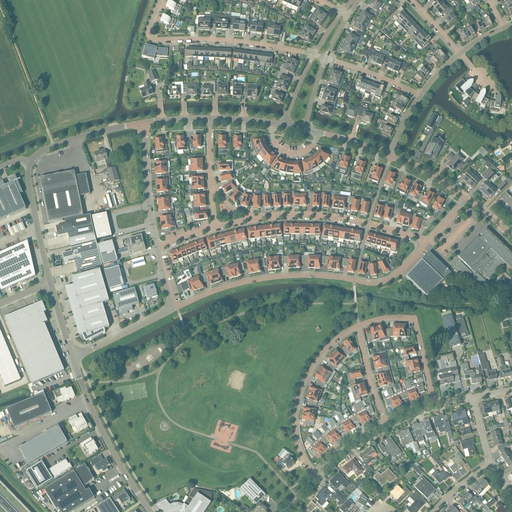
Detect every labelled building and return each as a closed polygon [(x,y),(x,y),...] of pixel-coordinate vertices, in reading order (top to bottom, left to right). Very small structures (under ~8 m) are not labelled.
[(293,6),(291,9),(297,11),(298,8),(301,1),(297,0),(295,0),(292,6),(293,6)] [(380,7),(371,0),(368,5),(369,6),(368,6),(369,6),(373,10),(371,13),(376,16),(380,11),(378,10),(380,7)] [(433,7),(437,11),(444,5),(442,2),(444,0),(443,0),(435,0),(437,3),(433,7)] [(472,12),(473,11),(479,8),(477,5),(479,4),(477,0),(474,0),(469,3),(472,8),(470,9),(472,12)] [(169,2),(168,2),(167,6),(166,8),(173,10),(172,13),(176,15),(178,11),(179,12),(182,7),(177,5),(176,5),(169,2)] [(445,12),(447,14),(452,10),(448,5),(446,7),(444,5),(437,11),(441,15),(445,12)] [(315,16),(324,22),(327,17),(326,16),(327,15),(324,14),(321,12),(322,10),(317,7),(312,14),(315,16)] [(398,19),(404,13),(400,9),(394,15),(398,19)] [(449,25),(456,18),(454,16),(456,14),(452,10),(447,14),(449,16),(445,20),(449,25)] [(376,16),(371,13),(369,16),(364,13),(364,12),(364,13),(363,12),(359,17),(368,23),(371,18),(374,20),(376,16)] [(399,25),(407,17),(404,13),(398,19),(395,21),(399,25)] [(213,15),(213,23),(216,23),(216,29),(215,29),(221,30),(222,16),(217,16),(217,15),(213,14),(213,15)] [(307,22),(312,26),(314,22),(319,26),(320,27),(324,22),(315,16),(312,14),(308,20),(306,19),(304,21),(307,22)] [(210,29),(210,23),(213,23),(213,15),(204,15),(204,17),(204,20),(204,29),(210,29)] [(163,17),(161,21),(161,22),(167,25),(166,29),(171,29),(172,25),(174,26),(176,21),(171,19),(171,20),(163,16),(163,17)] [(198,29),(204,29),(204,20),(204,17),(195,16),(195,23),(198,23),(198,28),(198,29)] [(221,30),(227,30),(227,24),(230,24),(231,17),(222,16),(221,30)] [(245,26),(248,26),(249,20),(249,17),(246,16),(245,19),(240,19),(239,31),(245,32),(245,31),(244,31),(245,26)] [(482,21),(486,29),(492,26),(490,23),(491,22),(491,23),(492,22),(489,18),(488,18),(485,19),(483,16),(483,17),(481,18),(482,21)] [(232,30),(239,31),(240,19),(240,17),(231,17),(230,24),(233,25),(233,30),(232,30)] [(359,17),(357,21),(358,21),(357,22),(356,22),(365,28),(368,29),(371,24),(368,23),(359,17)] [(403,29),(411,21),(407,17),(399,25),(403,29)] [(250,32),(256,33),(257,22),(257,21),(249,20),(248,26),(251,26),(250,32)] [(256,33),(262,34),(262,33),(262,28),(265,28),(266,22),(257,21),(257,22),(256,33)] [(407,33),(415,25),(411,21),(403,29),(407,33)] [(486,29),(482,21),(477,24),(476,22),(472,24),(475,30),(478,28),(480,32),(483,30),(484,31),(486,30),(486,29)] [(270,23),(266,22),(265,28),(268,29),(267,34),(267,35),(273,36),(275,27),(275,24),(270,23)] [(303,28),(301,31),(304,32),(313,38),(316,33),(312,30),(310,29),(312,26),(307,22),(303,28)] [(357,34),(363,37),(366,32),(364,30),(365,28),(356,22),(353,27),(354,28),(359,31),(357,34)] [(280,31),(283,31),(284,25),(278,24),(277,27),(275,27),(273,36),(273,37),(278,38),(278,37),(279,37),(279,36),(280,31)] [(473,31),(475,30),(472,24),(469,26),(464,30),(469,38),(470,38),(470,39),(473,37),(472,36),(475,35),(473,31)] [(410,37),(419,29),(415,25),(407,33),(406,33),(410,37)] [(461,40),(462,39),(464,42),(466,40),(467,41),(469,40),(469,39),(469,38),(464,30),(462,27),(462,28),(460,29),(462,33),(459,35),(460,35),(458,36),(461,40)] [(414,41),(422,33),(419,29),(410,37),(414,41)] [(301,31),(298,36),(301,37),(304,39),(306,40),(305,42),(308,43),(309,42),(310,43),(313,38),(304,32),(301,31)] [(420,43),(426,37),(422,33),(414,41),(418,45),(420,43)] [(349,34),(346,39),(356,44),(357,45),(359,45),(361,41),(363,37),(357,34),(355,38),(354,37),(350,35),(350,34),(350,35),(349,34)] [(420,43),(418,45),(422,49),(430,41),(426,37),(420,43)] [(346,39),(343,45),(353,50),(354,50),(357,45),(356,44),(346,39)] [(160,57),(167,57),(168,49),(157,48),(145,45),(142,57),(154,60),(155,56),(160,57)] [(353,50),(343,45),(341,50),(342,50),(341,52),(344,53),(344,52),(350,55),(353,50)] [(370,62),(375,64),(380,53),(370,49),(369,52),(368,55),(372,56),(370,62)] [(443,55),(443,54),(444,55),(444,54),(440,50),(440,51),(439,52),(437,49),(434,51),(432,49),(430,51),(434,56),(441,62),(445,57),(443,55)] [(383,61),(386,62),(388,56),(380,53),(375,64),(381,66),(383,61)] [(387,68),(392,71),(396,62),(393,61),(394,58),(388,56),(386,62),(389,63),(387,68)] [(425,59),(423,62),(428,66),(430,64),(429,63),(431,62),(436,66),(441,62),(434,56),(432,58),(430,56),(429,56),(425,60),(425,59)] [(286,65),(296,69),(299,64),(298,63),(298,62),(295,61),(295,62),(289,59),(286,65)] [(400,68),(403,69),(404,66),(405,63),(402,62),(401,64),(396,62),(392,71),(398,73),(400,68)] [(424,70),(428,66),(423,62),(421,64),(424,66),(418,73),(425,79),(429,74),(424,70)] [(286,65),(285,67),(282,66),(280,72),(285,74),(287,71),(292,74),(293,75),(296,69),(286,65)] [(331,71),(329,77),(340,80),(341,74),(335,72),(336,72),(333,71),(333,70),(333,71),(331,71)] [(155,71),(148,74),(151,82),(158,79),(155,71)] [(285,74),(280,72),(277,78),(280,79),(279,82),(288,86),(291,80),(290,80),(290,79),(289,80),(284,77),(285,74)] [(418,82),(421,84),(425,79),(418,73),(417,72),(410,79),(410,80),(417,83),(418,83),(417,83),(418,82)] [(329,77),(328,82),(329,83),(333,84),(335,85),(334,88),(340,90),(341,86),(343,81),(340,80),(329,77)] [(360,89),(363,81),(358,79),(358,80),(357,82),(355,87),(360,89)] [(474,92),(470,88),(471,87),(472,86),(473,85),(473,84),(473,83),(473,82),(472,82),(471,82),(470,82),(469,82),(468,82),(467,83),(466,84),(463,79),(463,80),(455,86),(462,94),(464,92),(464,93),(465,92),(468,96),(473,92),(474,92)] [(368,83),(363,81),(360,89),(365,91),(368,83)] [(143,97),(153,93),(150,86),(149,86),(148,82),(144,83),(146,88),(140,90),(143,97)] [(212,93),(215,93),(215,84),(215,82),(210,82),(210,87),(208,87),(208,86),(208,85),(206,85),(205,86),(205,87),(202,87),(202,96),(212,96),(212,93)] [(218,84),(215,84),(215,93),(218,93),(218,96),(221,96),(224,96),(227,96),(227,87),(222,87),(222,84),(222,83),(221,83),(221,82),(220,82),(219,82),(219,83),(218,83),(218,84)] [(288,86),(279,82),(277,85),(275,83),(272,89),(278,92),(279,89),(285,91),(286,91),(288,86)] [(176,96),(180,96),(179,90),(183,90),(183,85),(183,83),(175,83),(175,88),(169,88),(169,91),(168,91),(168,95),(170,95),(170,97),(173,97),(174,97),(176,96),(176,97),(176,96)] [(370,93),(373,85),(368,83),(365,91),(364,93),(369,95),(370,93)] [(245,94),(245,84),(243,84),(240,84),(240,88),(237,88),(237,87),(233,87),(233,91),(233,96),(241,97),(241,94),(245,94)] [(245,84),(245,94),(245,92),(248,92),(248,97),(252,97),(252,98),(255,98),(255,97),(257,98),(257,92),(258,92),(260,87),(259,87),(259,88),(252,87),(252,84),(245,84)] [(183,85),(183,90),(183,93),(186,93),(186,96),(196,95),(196,87),(190,88),(190,85),(183,85)] [(378,87),(373,85),(370,93),(375,95),(378,87)] [(375,95),(375,97),(380,99),(380,97),(383,98),(385,93),(382,92),(384,89),(378,87),(375,95)] [(324,94),(337,98),(340,90),(334,88),(333,91),(327,89),(327,88),(327,89),(326,89),(324,94)] [(281,103),(282,102),(284,98),(283,97),(282,97),(277,95),(278,92),(272,89),(269,98),(271,99),(274,100),(277,101),(276,102),(280,104),(280,103),(281,103)] [(479,96),(475,93),(470,102),(478,106),(479,104),(480,104),(481,104),(486,106),(489,100),(484,98),(485,97),(485,96),(485,95),(485,94),(485,93),(485,92),(485,91),(484,91),(483,92),(482,92),(481,93),(480,93),(480,94),(479,96)] [(324,94),(322,100),(323,100),(323,101),(324,101),(324,100),(328,102),(329,102),(329,105),(335,107),(337,98),(324,94)] [(402,97),(401,97),(398,95),(395,101),(405,107),(408,101),(406,100),(406,99),(407,99),(402,96),(401,96),(402,97)] [(495,102),(490,100),(489,111),(498,112),(499,109),(500,109),(500,108),(505,109),(506,103),(508,102),(504,102),(501,102),(501,101),(501,100),(501,99),(501,98),(500,97),(500,96),(499,95),(498,96),(497,97),(496,98),(496,99),(496,100),(495,102)] [(395,101),(391,108),(395,111),(396,109),(402,113),(405,107),(395,101)] [(320,110),(319,112),(320,112),(320,114),(320,113),(324,114),(324,113),(328,115),(329,115),(332,116),(334,110),(335,107),(329,105),(328,108),(326,108),(322,107),(322,106),(321,106),(320,110)] [(345,116),(353,118),(354,118),(355,115),(359,116),(362,107),(355,105),(354,108),(348,107),(345,116)] [(363,116),(362,121),(370,124),(373,116),(368,114),(369,110),(362,108),(360,115),(363,116)] [(426,126),(432,129),(438,116),(432,113),(426,126)] [(398,120),(389,116),(386,122),(388,123),(395,126),(398,120)] [(382,124),(380,129),(383,130),(382,132),(381,133),(382,133),(383,134),(382,135),(387,137),(388,136),(389,136),(390,137),(390,136),(393,130),(386,128),(387,126),(382,124)] [(219,137),(218,154),(225,154),(225,150),(229,150),(229,144),(226,144),(226,143),(225,143),(225,136),(224,136),(224,135),(219,136),(219,137)] [(190,143),(190,150),(197,150),(197,148),(201,148),(201,146),(202,146),(202,141),(200,141),(200,136),(194,136),(194,142),(193,142),(193,143),(190,143)] [(244,151),(244,145),(241,144),(241,143),(240,143),(241,137),(239,137),(239,136),(234,136),(234,137),(233,150),(244,151)] [(188,150),(188,144),(185,144),(184,143),(183,137),(177,137),(177,142),(175,142),(176,147),(177,147),(177,151),(188,150)] [(167,151),(166,145),(163,145),(163,144),(162,145),(162,138),(155,139),(156,144),(154,144),(155,149),(156,149),(157,153),(167,151)] [(432,144),(428,151),(427,150),(425,154),(430,157),(430,156),(432,157),(435,159),(444,142),(439,139),(438,140),(433,138),(431,143),(432,144)] [(253,149),(266,144),(264,139),(261,139),(256,139),(257,140),(251,142),(253,149)] [(268,149),(266,144),(253,149),(257,156),(259,155),(268,149)] [(102,152),(94,154),(97,162),(105,160),(108,170),(107,170),(107,172),(111,183),(119,180),(116,167),(112,169),(109,158),(107,159),(105,149),(102,150),(102,152)] [(268,149),(259,155),(263,161),(271,153),(268,149)] [(316,154),(324,162),(329,156),(326,155),(328,152),(324,151),(323,152),(320,150),(316,154)] [(269,166),(276,157),(271,153),(263,161),(269,166)] [(450,153),(446,158),(450,162),(447,166),(453,172),(456,168),(459,170),(463,165),(461,163),(463,160),(465,159),(459,153),(457,155),(455,158),(450,153)] [(324,162),(316,154),(312,158),(318,167),(324,162)] [(503,163),(509,159),(511,157),(511,155),(511,154),(507,156),(501,160),(503,163)] [(350,158),(343,156),(342,162),(341,162),(341,163),(338,162),(336,168),(346,171),(347,168),(348,168),(350,164),(348,163),(350,158)] [(188,160),(191,160),(191,166),(189,166),(202,166),(202,160),(194,160),(194,157),(192,157),(189,157),(188,157),(188,160)] [(279,171),(283,161),(278,158),(271,170),(278,174),(279,171)] [(312,158),(307,160),(312,170),(318,167),(312,158)] [(163,162),(155,162),(155,168),(166,168),(166,162),(168,162),(168,159),(162,159),(163,162)] [(307,160),(302,162),(305,175),(313,173),(312,170),(307,160)] [(226,164),(219,165),(219,171),(226,171),(233,171),(232,161),(225,161),(226,164)] [(283,161),(279,171),(286,173),(288,162),(283,161)] [(365,164),(359,161),(357,167),(356,168),(353,167),(351,173),(361,176),(362,173),(364,173),(365,169),(364,168),(365,164)] [(195,175),(195,172),(203,171),(202,166),(189,166),(189,172),(189,175),(195,175)] [(382,170),(382,169),(378,167),(378,168),(376,167),(374,173),(373,173),(373,174),(370,173),(368,179),(378,182),(382,170)] [(166,168),(155,168),(155,174),(163,174),(163,177),(169,177),(169,173),(167,173),(166,168)] [(476,175),(476,174),(474,172),(473,172),(469,169),(466,171),(462,174),(465,177),(462,180),(467,185),(476,175)] [(482,176),(485,179),(492,172),(488,169),(482,176)] [(227,181),(233,180),(235,179),(233,171),(226,171),(227,174),(220,176),(221,183),(227,181)] [(396,183),(393,181),(393,180),(395,175),(393,174),(394,173),(390,171),(389,172),(384,185),(393,189),(396,183)] [(55,174),(55,175),(40,178),(48,223),(83,216),(79,196),(90,194),(86,174),(75,176),(74,172),(59,174),(59,173),(55,174)] [(495,175),(492,172),(485,179),(488,182),(495,175)] [(195,178),(195,175),(189,175),(190,184),(192,184),(203,183),(203,177),(195,178)] [(472,189),(481,179),(479,177),(479,176),(477,175),(476,175),(467,185),(472,189)] [(19,195),(23,193),(16,177),(9,180),(11,184),(5,186),(3,182),(0,183),(0,220),(26,209),(19,195)] [(156,182),(155,182),(155,186),(156,186),(156,187),(170,185),(169,177),(163,177),(164,180),(156,181),(156,182)] [(406,180),(405,179),(402,184),(401,184),(401,185),(398,184),(395,190),(405,194),(411,182),(410,182),(411,181),(407,179),(406,180)] [(232,190),(237,187),(233,180),(227,181),(229,185),(222,189),(225,194),(232,190)] [(498,189),(501,192),(507,185),(504,182),(498,189)] [(203,183),(192,184),(193,190),(190,190),(190,193),(196,193),(196,190),(204,189),(203,183)] [(300,195),(300,206),(306,206),(306,198),(310,198),(310,193),(310,184),(306,183),(306,192),(304,192),(300,192),(300,195)] [(479,190),(484,195),(491,187),(486,183),(479,190)] [(415,184),(410,195),(413,196),(412,198),(418,201),(421,196),(418,194),(419,193),(418,193),(421,187),(420,187),(420,186),(416,184),(415,184)] [(170,185),(156,187),(157,193),(165,192),(165,195),(171,195),(171,191),(168,192),(168,186),(170,186),(170,185)] [(240,197),(243,192),(237,187),(232,190),(235,193),(230,199),(229,200),(233,203),(233,202),(235,203),(240,197)] [(491,187),(484,195),(489,199),(496,192),(491,187)] [(425,197),(425,196),(424,197),(421,196),(418,201),(427,207),(434,195),(434,194),(430,191),(430,192),(428,191),(425,197)] [(505,200),(507,201),(511,195),(511,194),(509,191),(501,198),(504,201),(505,200)] [(250,200),(251,195),(244,192),(243,192),(240,197),(244,198),(241,206),(247,208),(250,200)] [(290,198),(290,192),(289,192),(280,193),(280,199),(283,198),(284,206),(290,206),(290,198)] [(300,195),(294,195),(294,192),(290,192),(290,198),(293,198),(294,206),(294,207),(299,207),(299,206),(300,206),(300,195)] [(196,193),(190,193),(191,197),(193,196),(194,202),(205,201),(204,195),(197,196),(196,193)] [(270,199),(270,193),(269,193),(269,196),(266,196),(266,194),(260,194),(260,195),(260,200),(264,200),(264,208),(271,207),(270,199)] [(280,199),(280,193),(279,193),(279,195),(276,196),(276,193),(270,193),(270,199),(273,199),(274,207),(280,207),(280,199)] [(319,199),(320,193),(319,193),(310,193),(310,198),(313,199),(312,206),(319,207),(319,199)] [(329,200),(330,194),(320,193),(319,199),(323,199),(322,207),(322,208),(327,209),(327,208),(328,208),(329,200)] [(260,200),(260,195),(252,194),(251,195),(250,200),(254,200),(253,208),(253,209),(258,209),(258,208),(260,208),(260,200)] [(330,194),(329,200),(333,200),(332,208),(338,209),(340,198),(340,195),(330,194)] [(165,198),(158,199),(158,205),(172,203),(171,195),(165,195),(165,198)] [(338,209),(344,210),(345,202),(349,203),(350,197),(346,196),(340,195),(340,198),(338,209)] [(351,211),(357,212),(359,205),(360,199),(350,197),(349,203),(352,203),(351,211)] [(431,217),(435,220),(444,210),(441,208),(441,207),(444,202),(442,201),(443,200),(439,197),(438,198),(432,208),(436,210),(431,217)] [(367,215),(369,204),(370,201),(360,199),(359,205),(362,205),(360,213),(361,213),(360,214),(365,215),(365,214),(367,215)] [(192,212),(198,211),(198,208),(206,207),(205,201),(194,202),(191,202),(192,212)] [(172,203),(158,205),(159,211),(167,210),(167,213),(173,212),(173,209),(170,209),(169,204),(172,203)] [(386,211),(387,206),(377,203),(374,216),(380,218),(382,210),(386,211)] [(395,214),(397,208),(387,206),(386,211),(384,219),(390,221),(392,213),(395,214)] [(397,224),(397,225),(401,226),(402,225),(406,212),(401,210),(402,207),(398,206),(397,208),(395,214),(395,215),(399,216),(396,223),(397,224)] [(198,211),(192,212),(194,221),(208,219),(207,213),(199,214),(198,211)] [(168,216),(160,218),(161,224),(172,222),(171,216),(174,216),(173,212),(167,213),(168,216)] [(414,220),(416,215),(406,212),(402,225),(408,227),(411,219),(414,220)] [(94,228),(109,225),(106,213),(91,217),(94,228)] [(66,225),(56,227),(58,237),(68,235),(69,240),(94,234),(90,215),(64,220),(66,225)] [(414,221),(412,229),(418,231),(419,227),(427,229),(435,220),(431,217),(427,222),(415,219),(416,215),(414,221)] [(172,222),(161,224),(162,229),(170,228),(170,233),(176,230),(175,227),(173,227),(172,222)] [(112,237),(109,225),(94,228),(97,240),(112,237)] [(460,259),(451,267),(465,281),(470,276),(472,279),(471,280),(483,291),(489,285),(485,281),(487,279),(489,280),(505,264),(511,270),(511,272),(511,273),(511,254),(486,229),(480,235),(482,237),(479,239),(477,237),(458,257),(460,259)] [(242,243),(247,242),(244,230),(238,231),(241,241),(241,243),(242,243)] [(69,240),(69,242),(71,252),(62,255),(65,265),(74,262),(77,272),(102,266),(94,234),(69,240)] [(128,245),(123,246),(124,249),(143,243),(143,241),(143,240),(141,235),(140,235),(133,237),(129,238),(131,244),(128,245)] [(212,238),(215,250),(220,249),(217,237),(212,238)] [(215,250),(212,238),(207,239),(210,252),(215,250)] [(201,251),(202,253),(207,251),(203,240),(198,242),(201,251)] [(0,253),(0,289),(1,292),(26,281),(35,277),(33,266),(30,252),(28,243),(27,241),(12,248),(0,253)] [(97,245),(100,255),(115,251),(112,241),(97,245)] [(124,249),(115,251),(116,255),(119,254),(129,252),(130,251),(129,250),(132,250),(134,255),(146,251),(145,246),(144,243),(143,243),(124,249)] [(197,253),(193,244),(189,246),(192,255),(197,253)] [(184,248),(187,256),(192,255),(189,246),(184,248)] [(179,250),(182,258),(187,256),(184,248),(179,250)] [(118,261),(115,251),(100,255),(103,265),(118,261)] [(179,262),(178,260),(174,251),(169,253),(173,264),(179,262)] [(427,298),(451,274),(443,266),(443,265),(441,263),(441,264),(429,253),(422,260),(423,260),(421,262),(420,262),(405,277),(427,298)] [(304,264),(304,256),(293,257),(294,269),(295,269),(295,270),(299,269),(299,268),(300,268),(300,264),(304,264)] [(314,269),(314,257),(304,256),(304,264),(308,264),(308,268),(314,269)] [(273,258),(274,270),(280,269),(280,267),(280,265),(281,265),(284,265),(283,257),(273,258)] [(288,269),(294,269),(293,257),(283,257),(284,265),(286,265),(288,264),(288,266),(288,269)] [(324,257),(314,257),(314,269),(320,269),(320,264),(324,265),(324,257)] [(324,257),(324,265),(325,265),(327,265),(328,265),(328,267),(328,269),(328,270),(333,271),(333,270),(334,270),(335,258),(324,257)] [(274,270),(273,258),(263,259),(264,267),(268,266),(268,271),(274,270)] [(335,258),(334,270),(339,271),(340,268),(340,266),(342,266),(344,267),(345,259),(335,258)] [(264,267),(263,259),(252,261),(255,273),(260,272),(260,268),(264,267)] [(356,261),(345,259),(344,267),(348,267),(347,272),(353,273),(356,261)] [(389,264),(386,260),(378,264),(381,269),(384,274),(385,274),(389,272),(389,271),(386,266),(389,264)] [(255,273),(252,261),(242,263),(244,271),(248,270),(249,274),(255,273)] [(367,264),(367,262),(361,261),(358,274),(364,275),(366,269),(370,270),(370,265),(367,264)] [(240,272),(244,271),(242,263),(232,266),(235,277),(241,276),(240,272)] [(381,269),(378,264),(370,265),(370,270),(370,276),(372,276),(372,277),(376,277),(376,276),(377,276),(376,269),(381,269)] [(235,277),(232,266),(222,268),(224,276),(228,275),(229,279),(235,277)] [(124,286),(119,267),(104,271),(109,290),(124,286)] [(224,276),(222,268),(212,272),(216,283),(222,281),(220,277),(224,276)] [(109,302),(100,270),(71,278),(74,286),(65,288),(66,289),(72,299),(69,300),(69,301),(70,301),(75,311),(72,312),(73,313),(79,323),(76,324),(76,325),(77,325),(82,335),(79,336),(80,337),(83,336),(86,343),(105,333),(104,330),(109,328),(102,304),(109,302)] [(205,282),(209,281),(211,285),(216,283),(212,272),(203,275),(205,282)] [(203,288),(201,284),(205,282),(203,275),(193,279),(198,290),(203,288)] [(183,292),(190,288),(192,292),(193,292),(193,293),(197,291),(197,290),(198,290),(193,279),(180,285),(183,292)] [(157,297),(156,293),(157,292),(156,290),(154,290),(154,289),(155,289),(154,285),(144,288),(147,300),(149,299),(152,299),(157,297)] [(135,289),(113,294),(117,310),(118,310),(119,316),(125,313),(125,314),(127,313),(127,312),(132,310),(131,307),(139,305),(135,289)] [(5,318),(12,336),(43,324),(47,322),(44,313),(46,312),(45,312),(42,305),(37,307),(36,306),(29,309),(28,308),(28,309),(17,314),(17,313),(16,313),(16,314),(5,319),(5,318)] [(452,316),(442,319),(449,341),(451,348),(461,345),(458,335),(467,332),(463,318),(453,321),(452,316)] [(44,325),(43,324),(12,336),(32,385),(64,371),(63,371),(58,360),(59,360),(59,359),(58,359),(54,348),(53,348),(49,337),(50,336),(49,336),(44,325),(45,325),(45,324),(44,325)] [(399,325),(393,325),(393,330),(388,329),(389,337),(399,337),(399,325)] [(409,337),(409,330),(405,330),(405,325),(399,325),(399,337),(409,337)] [(388,329),(383,331),(382,326),(376,328),(379,340),(380,342),(389,340),(389,337),(388,329)] [(367,335),(369,342),(379,340),(376,328),(375,328),(375,327),(371,328),(371,329),(370,329),(371,334),(367,335)] [(0,330),(0,376),(4,387),(21,380),(0,330)] [(347,355),(355,350),(348,340),(343,343),(346,347),(342,350),(347,355)] [(407,355),(415,354),(414,348),(403,350),(404,354),(401,354),(403,360),(408,359),(407,355)] [(342,350),(339,353),(335,350),(331,355),(340,363),(347,355),(342,350)] [(374,364),(385,361),(383,356),(386,355),(385,352),(379,353),(380,356),(372,358),(374,364)] [(333,370),(340,363),(331,355),(327,359),(331,362),(327,366),(333,370)] [(500,356),(497,356),(497,359),(499,367),(501,372),(499,373),(500,379),(503,378),(511,376),(510,368),(506,369),(506,365),(503,366),(502,358),(501,358),(500,356)] [(406,363),(407,368),(418,366),(417,360),(409,362),(408,359),(403,360),(403,363),(406,363)] [(383,371),(389,369),(387,360),(385,361),(374,364),(375,369),(383,368),(383,371)] [(489,369),(488,362),(480,365),(482,371),(486,370),(488,381),(497,379),(495,371),(490,372),(489,369)] [(481,380),(484,379),(485,379),(483,372),(480,372),(480,375),(475,376),(474,370),(468,371),(467,364),(461,365),(462,371),(463,371),(465,379),(470,378),(472,384),(482,382),(481,380)] [(327,366),(325,370),(321,368),(318,373),(328,379),(333,370),(327,366)] [(407,368),(405,369),(407,378),(412,376),(412,373),(419,372),(418,366),(407,368)] [(451,369),(438,371),(439,376),(440,385),(447,384),(449,384),(454,383),(452,377),(458,376),(456,367),(451,369)] [(389,369),(383,371),(384,374),(377,376),(378,381),(392,378),(389,369)] [(362,378),(361,372),(347,375),(349,384),(355,383),(354,379),(362,378)] [(316,384),(323,388),(328,379),(318,373),(315,378),(319,380),(316,384)] [(390,388),(394,387),(394,386),(392,378),(378,381),(380,387),(387,385),(389,389),(390,388)] [(412,379),(407,381),(415,399),(419,398),(418,394),(424,392),(422,383),(414,386),(412,379)] [(415,399),(407,381),(403,383),(406,389),(402,391),(405,399),(409,397),(410,401),(415,399)] [(355,383),(349,384),(352,393),(365,389),(364,383),(356,386),(355,383)] [(319,397),(323,388),(316,384),(314,389),(310,387),(308,393),(319,397)] [(394,387),(397,393),(393,395),(398,406),(402,404),(401,401),(405,399),(402,391),(399,384),(394,386),(394,387)] [(72,391),(71,388),(66,390),(65,388),(60,391),(62,396),(57,398),(58,401),(61,400),(62,402),(75,396),(73,394),(74,393),(73,390),(72,391)] [(393,395),(390,388),(389,389),(386,390),(389,397),(384,399),(387,407),(392,405),(394,408),(398,406),(393,395)] [(365,389),(352,393),(355,402),(360,400),(359,397),(367,395),(365,389)] [(306,398),(310,400),(309,404),(316,406),(319,397),(308,393),(306,398)] [(14,429),(52,413),(44,394),(6,410),(14,429)] [(364,409),(361,402),(357,404),(366,422),(370,420),(368,416),(374,414),(371,405),(364,409)] [(497,403),(490,404),(492,413),(496,412),(497,416),(501,415),(500,411),(499,411),(497,403)] [(316,406),(309,404),(308,409),(304,408),(303,415),(315,416),(316,406)] [(362,424),(366,422),(357,404),(353,406),(356,413),(352,415),(356,423),(360,421),(362,424)] [(492,413),(490,404),(483,406),(484,414),(481,415),(482,418),(488,417),(488,414),(492,413)] [(356,423),(352,415),(349,408),(344,411),(348,418),(344,420),(350,430),(354,428),(353,425),(356,423)] [(465,409),(451,413),(453,423),(462,420),(464,425),(469,424),(465,409)] [(344,420),(341,413),(336,416),(340,422),(336,424),(341,432),(345,430),(347,433),(350,430),(344,420)] [(315,416),(303,415),(302,415),(301,419),(302,420),(306,421),(306,425),(313,426),(315,416)] [(439,416),(433,418),(434,424),(438,423),(439,427),(437,428),(439,432),(440,434),(447,432),(447,433),(451,432),(448,423),(445,423),(443,415),(440,416),(439,416)] [(76,416),(69,420),(71,424),(72,423),(74,427),(76,426),(79,430),(79,431),(83,428),(87,425),(86,424),(87,424),(85,421),(84,421),(84,420),(83,421),(82,418),(82,417),(78,420),(76,416)] [(341,432),(336,424),(332,418),(327,422),(332,428),(329,430),(336,440),(340,437),(338,434),(341,432)] [(423,422),(421,423),(425,436),(427,440),(429,439),(435,436),(431,425),(430,425),(428,420),(423,421),(423,422)] [(422,437),(425,436),(423,430),(421,423),(418,424),(417,424),(413,425),(415,431),(414,431),(418,443),(424,441),(422,437)] [(325,433),(321,436),(327,443),(330,440),(332,443),(336,440),(329,430),(324,424),(320,427),(325,433)] [(19,448),(28,465),(67,443),(58,426),(19,448)] [(464,436),(471,434),(470,427),(462,429),(464,436)] [(419,449),(416,441),(414,442),(408,429),(403,431),(401,432),(400,432),(397,433),(402,444),(404,445),(408,443),(409,444),(412,443),(416,453),(420,451),(419,449)] [(327,443),(321,436),(316,431),(312,435),(317,440),(314,443),(323,452),(326,449),(323,446),(327,443)] [(492,440),(500,438),(499,432),(491,434),(492,440)] [(378,446),(383,454),(385,453),(390,459),(396,455),(397,456),(401,453),(390,437),(385,441),(388,445),(384,448),(381,444),(378,446)] [(308,450),(312,458),(317,452),(320,455),(323,452),(314,443),(309,438),(306,441),(311,446),(308,450)] [(500,438),(492,440),(494,447),(497,446),(498,450),(498,451),(502,449),(508,446),(507,443),(502,445),(500,438)] [(95,451),(98,450),(95,445),(95,444),(93,441),(91,442),(89,439),(80,444),(82,448),(84,447),(87,451),(88,450),(90,454),(94,452),(95,452),(96,452),(95,451)] [(460,443),(462,450),(464,450),(465,457),(469,456),(469,457),(476,455),(474,447),(473,447),(472,445),(474,444),(473,439),(460,443)] [(366,451),(359,456),(364,462),(361,464),(363,466),(365,469),(366,469),(367,471),(370,475),(374,472),(369,466),(369,467),(367,465),(374,460),(371,457),(375,453),(371,447),(367,450),(368,450),(367,451),(366,451)] [(502,449),(498,451),(501,455),(500,456),(504,461),(511,457),(505,448),(502,449)] [(433,455),(430,456),(433,461),(441,469),(444,466),(436,458),(433,455)] [(465,465),(458,455),(451,460),(454,464),(449,468),(454,474),(457,471),(457,470),(458,470),(459,470),(463,467),(462,467),(465,465)] [(281,460),(276,464),(279,467),(277,468),(280,471),(285,467),(288,469),(289,469),(292,466),(294,465),(294,464),(295,463),(289,457),(283,463),(281,460)] [(97,473),(102,471),(103,473),(102,473),(103,473),(108,470),(107,470),(106,468),(110,466),(110,465),(109,466),(106,460),(107,460),(106,460),(99,464),(96,458),(97,458),(89,462),(90,462),(93,467),(93,468),(94,467),(98,472),(97,473)] [(354,459),(348,464),(342,468),(347,474),(353,470),(357,476),(363,471),(354,459)] [(68,464),(65,460),(47,471),(42,462),(26,471),(37,489),(53,480),(53,479),(72,468),(69,463),(68,464)] [(411,467),(414,471),(420,476),(423,473),(413,464),(411,467)] [(93,480),(94,481),(85,465),(44,490),(56,510),(58,509),(59,511),(73,511),(94,499),(89,490),(86,492),(84,488),(93,480)] [(378,472),(373,477),(376,480),(377,479),(382,485),(387,481),(390,484),(397,478),(388,469),(381,475),(378,472)] [(431,475),(434,478),(439,484),(443,481),(444,482),(449,477),(443,470),(439,473),(436,470),(431,475)] [(331,484),(329,487),(334,492),(344,501),(347,498),(341,493),(341,494),(336,490),(341,485),(345,489),(350,484),(343,478),(343,479),(341,477),(341,476),(338,473),(330,482),(329,482),(328,482),(329,483),(331,484)] [(415,487),(426,498),(431,492),(433,493),(436,490),(422,477),(419,479),(421,481),(415,487)] [(266,496),(250,479),(240,489),(256,505),(266,496)] [(483,480),(478,485),(484,490),(488,485),(483,480)] [(356,488),(361,492),(364,490),(365,488),(361,483),(356,488)] [(479,495),(484,490),(478,485),(473,490),(479,495)] [(395,489),(394,490),(390,494),(390,495),(391,494),(397,500),(396,501),(399,504),(410,492),(405,487),(402,491),(397,486),(396,488),(396,487),(395,488),(395,489)] [(319,494),(315,497),(318,500),(317,502),(321,507),(326,502),(324,500),(331,494),(324,487),(320,492),(319,494)] [(162,510),(163,511),(204,511),(212,502),(212,492),(194,489),(183,505),(181,504),(179,503),(177,503),(175,503),(173,503),(171,504),(169,505),(166,499),(157,503),(158,504),(159,503),(163,508),(162,510)] [(423,503),(425,501),(415,491),(409,497),(415,502),(407,510),(409,511),(416,511),(417,511),(419,509),(419,510),(424,504),(423,503)] [(467,493),(462,498),(468,504),(471,506),(473,504),(475,501),(477,499),(471,492),(468,494),(467,493)] [(118,493),(112,497),(115,502),(118,499),(122,505),(126,502),(126,503),(130,501),(130,500),(130,499),(131,499),(128,495),(127,496),(125,493),(120,496),(118,493)] [(341,504),(342,504),(344,501),(336,493),(333,496),(339,502),(338,503),(338,505),(339,506),(341,504)] [(358,511),(360,511),(359,510),(358,509),(361,506),(363,506),(363,507),(367,501),(366,501),(367,498),(363,496),(362,497),(362,498),(359,497),(359,498),(356,503),(357,503),(355,506),(352,503),(349,500),(342,506),(347,511),(348,511),(358,511)] [(468,504),(462,498),(458,503),(463,509),(468,504)] [(96,507),(99,511),(118,511),(109,499),(96,507)] [(305,511),(304,511),(303,511),(311,511),(317,507),(311,502),(304,509),(306,511),(305,511)] [(256,511),(265,511),(267,510),(259,503),(256,506),(258,508),(256,511)] [(502,506),(501,506),(498,503),(495,506),(499,509),(495,511),(506,511),(507,511),(502,506)]
